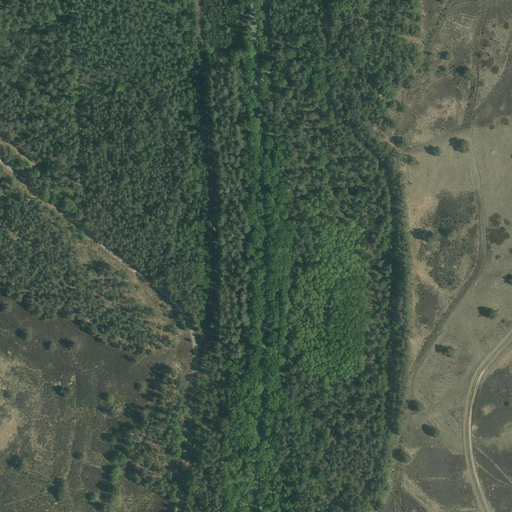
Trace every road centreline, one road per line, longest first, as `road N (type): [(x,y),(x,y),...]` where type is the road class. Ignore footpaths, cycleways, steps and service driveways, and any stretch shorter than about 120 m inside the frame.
road 1 (secondary): [(253,511),(265,231),(251,0)]
road 2 (track): [(175,511),(195,363),(187,321),(0,160)]
road 3 (track): [(195,345),(206,330),(215,242),(200,0)]
road 4 (track): [(93,237),(83,209),(73,0)]
road 5 (unknown): [(511,331),(479,367),(466,410),(465,447),(483,511)]
road 6 (track): [(511,339),(484,370),(471,410),(473,464),(489,511)]
